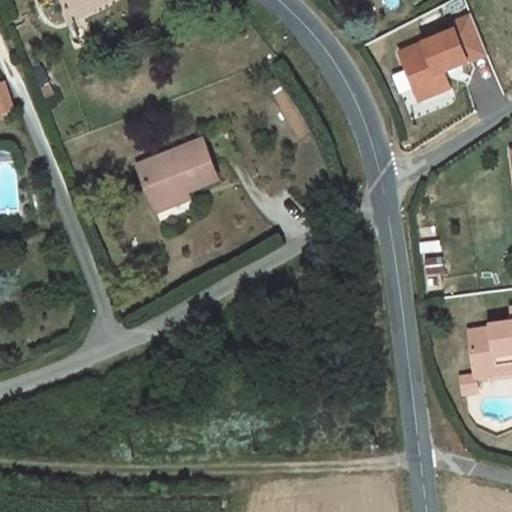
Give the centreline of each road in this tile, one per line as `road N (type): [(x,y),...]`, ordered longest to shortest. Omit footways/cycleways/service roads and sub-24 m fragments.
road 1 (unclassified): [(0,388),(105,345),(388,192)]
road 2 (unknown): [(122,336),(52,130),(0,24)]
road 3 (tertiary): [(388,192),(423,456)]
road 4 (tertiary): [(276,0),(321,43),(363,111),(388,192)]
road 5 (unclassified): [(388,192),(511,106)]
